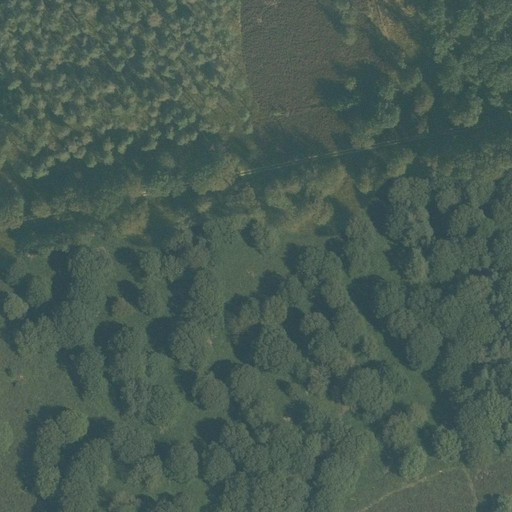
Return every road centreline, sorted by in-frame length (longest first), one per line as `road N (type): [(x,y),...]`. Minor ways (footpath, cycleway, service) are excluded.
road 1 (track): [(511,120),(0,224)]
road 2 (track): [(389,0),(430,138)]
